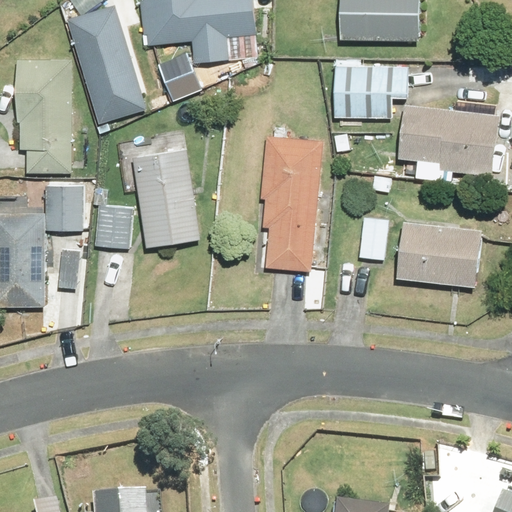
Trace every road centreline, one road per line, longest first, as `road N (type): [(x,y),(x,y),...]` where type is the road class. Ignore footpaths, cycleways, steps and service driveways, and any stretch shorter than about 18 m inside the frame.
road 1 (residential): [(224,372),(414,369),(511,394)]
road 2 (residential): [(0,407),(224,372)]
road 3 (residential): [(224,372),(236,511)]
